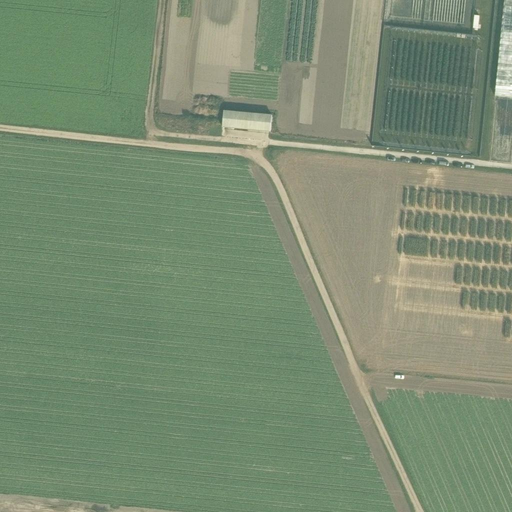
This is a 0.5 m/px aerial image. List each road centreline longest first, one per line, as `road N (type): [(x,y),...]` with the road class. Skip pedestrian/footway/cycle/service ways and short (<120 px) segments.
road 1 (track): [(0,129),(239,154),(269,171),(416,511)]
road 2 (track): [(511,166),(260,140),(259,162)]
road 3 (track): [(162,0),(146,133),(260,140)]
